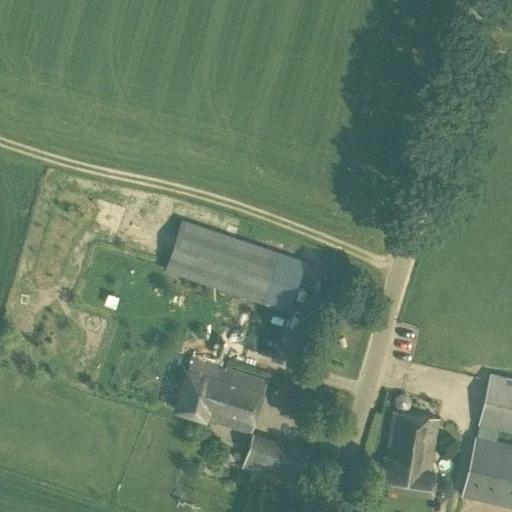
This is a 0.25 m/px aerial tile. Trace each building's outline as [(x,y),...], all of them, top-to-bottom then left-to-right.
[(286,311),(304,260),(181,218),(164,269),(286,311)] [(445,389),(457,332),(423,324),(411,382),(445,389)] [(511,343),(510,343),(502,375),(489,371),(476,424),(478,424),(461,494),(511,505),(511,443),(495,439),(497,429),(511,432),(511,343)] [(219,381),(223,367),(189,356),(173,408),(208,419),(214,401),(216,402),(221,385),(219,381)] [(214,401),(208,419),(248,431),(265,379),(223,367),(219,381),(221,385),(216,402),(214,401)] [(429,470),(438,419),(393,411),(383,464),(377,463),(374,483),(429,493),(433,471),(429,470)] [(295,483),(304,452),(249,435),(239,466),(295,483)] [(238,458),(240,452),(232,450),(231,456),(238,458)]
